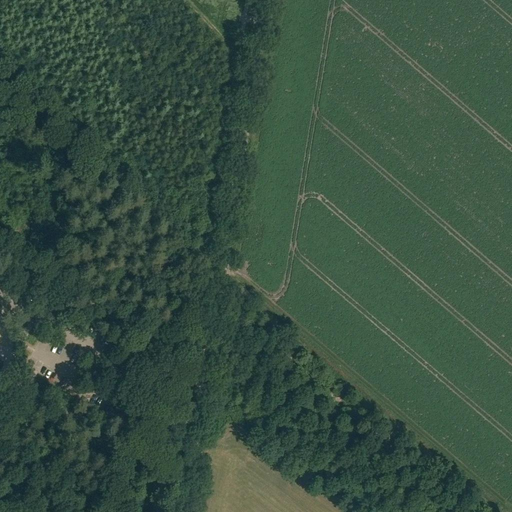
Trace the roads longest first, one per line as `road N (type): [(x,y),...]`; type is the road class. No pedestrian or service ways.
road 1 (tertiary): [(207,354),(266,0)]
road 2 (unclassified): [(207,354),(171,344),(0,247)]
road 3 (tertiary): [(183,511),(207,354)]
